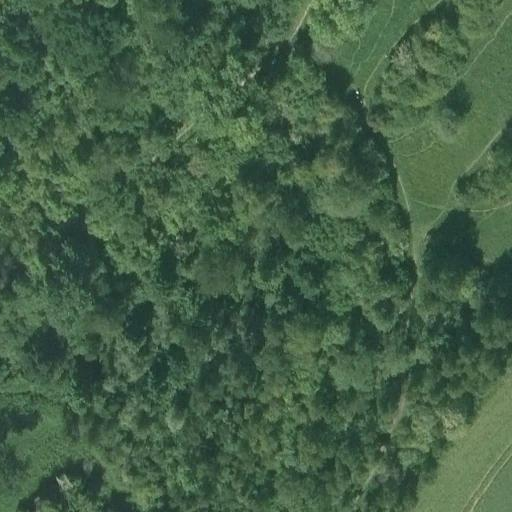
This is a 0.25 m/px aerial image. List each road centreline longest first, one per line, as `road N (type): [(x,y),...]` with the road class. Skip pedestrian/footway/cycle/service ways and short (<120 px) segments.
road 1 (track): [(289,49),(54,262),(0,292)]
road 2 (track): [(289,49),(350,98),(398,173),(415,229),(413,273)]
road 3 (track): [(347,511),(390,437),(413,273)]
